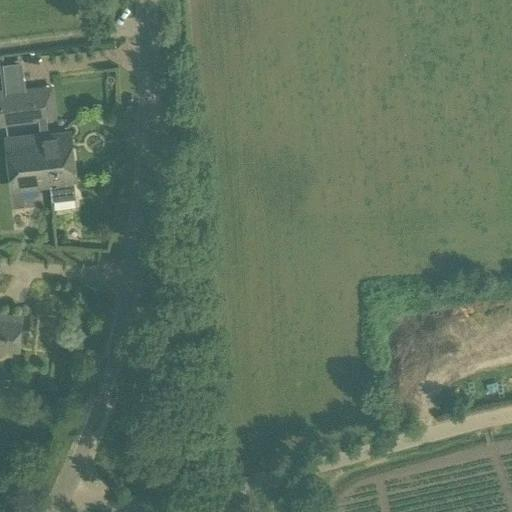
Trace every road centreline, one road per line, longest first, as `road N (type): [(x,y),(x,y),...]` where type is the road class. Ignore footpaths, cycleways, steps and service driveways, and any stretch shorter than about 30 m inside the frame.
road 1 (tertiary): [(64,486),(107,378),(145,172),(146,0)]
road 2 (unclassified): [(511,418),(451,428),(175,511)]
